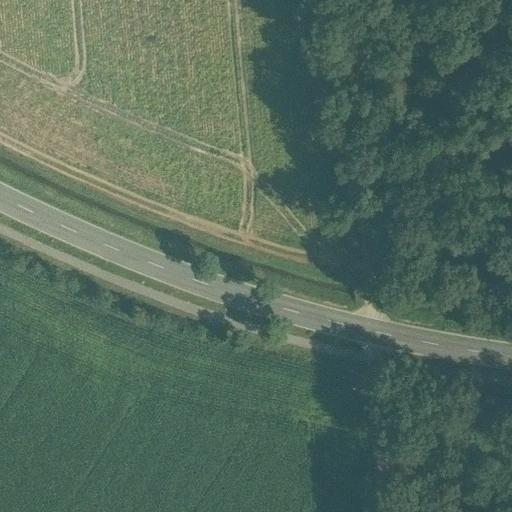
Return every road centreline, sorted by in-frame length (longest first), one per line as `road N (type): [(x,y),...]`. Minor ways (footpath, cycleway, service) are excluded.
road 1 (secondary): [(511,355),(284,308),(185,276),(0,196)]
road 2 (track): [(343,0),(391,511)]
